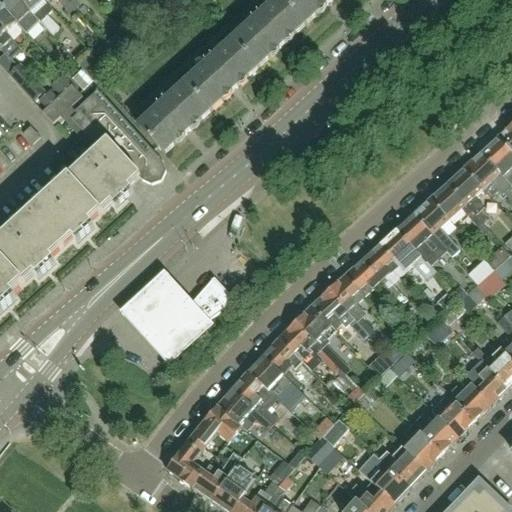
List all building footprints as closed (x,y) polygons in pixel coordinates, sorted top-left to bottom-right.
[(18,0),(0,0),(0,7),(17,26),(27,35),(34,28),(40,23),(18,0)] [(43,0),(18,0),(40,23),(47,31),(54,40),(62,32),(48,18),(54,12),(44,0),(43,0)] [(43,0),(44,0),(43,0),(56,0),(61,5),(65,10),(71,4),(67,0),(43,0)] [(284,46),(298,33),(304,27),(282,0),(277,0),(233,40),(259,69),(284,46)] [(332,2),(334,0),(282,0),(304,27),(332,2)] [(71,4),(65,10),(71,16),(77,10),(71,4)] [(0,49),(4,54),(0,58),(0,67),(33,103),(44,92),(20,67),(18,68),(11,60),(21,52),(7,36),(10,33),(17,26),(0,7),(0,49)] [(106,44),(119,58),(129,49),(117,35),(106,44)] [(237,89),(259,69),(233,40),(186,84),(212,112),(237,89)] [(119,58),(106,44),(95,54),(108,68),(119,58)] [(106,73),(92,57),(80,67),(95,83),(106,73)] [(94,83),(83,71),(72,81),(84,93),(94,83)] [(63,78),(51,88),(60,98),(72,87),(63,78)] [(190,133),(212,112),(186,84),(139,128),(165,156),(166,156),(167,155),(166,155),(190,133)] [(95,229),(91,224),(113,204),(117,209),(135,193),(130,188),(138,180),(152,187),(162,183),(166,174),(163,163),(160,160),(165,156),(139,128),(134,132),(97,94),(76,114),(72,109),(83,99),(72,87),(43,114),(54,126),(61,119),(82,142),(69,154),(85,171),(0,249),(0,316),(17,301),(13,296),(35,275),(40,280),(57,264),(52,259),(74,239),(78,245),(95,229)] [(51,92),(39,103),(45,110),(57,99),(51,92)] [(511,127),(499,139),(511,153),(511,127)] [(40,138),(31,128),(24,134),(33,145),(40,138)] [(511,153),(499,139),(482,155),(504,178),(511,170),(511,153)] [(504,178),(482,155),(465,170),(484,191),(492,184),(502,195),(504,194),(511,202),(511,188),(511,187),(504,178)] [(484,191),(465,170),(448,185),(490,231),(495,226),(482,212),(485,210),(475,199),(484,191)] [(490,231),(448,185),(431,201),(450,221),(462,211),(485,237),(489,233),(488,232),(490,231)] [(450,221),(431,201),(414,216),(454,259),(461,253),(440,230),(441,229),(450,221)] [(454,259),(414,216),(398,231),(436,273),(440,270),(426,255),(426,256),(420,250),(431,237),(435,240),(453,260),(454,259)] [(436,273),(398,231),(381,247),(406,275),(417,265),(419,268),(424,264),(434,275),(436,273)] [(406,275),(381,247),(364,262),(408,311),(411,315),(415,311),(393,287),(398,283),(392,276),(399,270),(405,276),(406,275)] [(503,281),(511,273),(511,258),(494,273),(495,274),(503,281)] [(408,311),(364,262),(347,278),(366,298),(378,286),(382,290),(380,291),(403,316),(408,311)] [(488,302),(505,287),(494,274),(477,290),(488,302)] [(167,278),(122,318),(173,374),(217,334),(167,278)] [(366,298),(347,278),(330,293),(371,337),(370,338),(376,344),(381,340),(363,321),(367,317),(358,307),(366,298)] [(236,303),(215,281),(214,282),(214,283),(188,313),(202,328),(219,315),(220,315),(236,303)] [(468,315),(486,300),(477,290),(459,305),(468,315)] [(371,337),(330,293),(313,308),(335,332),(342,326),(346,331),(351,327),(365,342),(370,338),(371,337)] [(459,301),(451,293),(437,305),(446,314),(459,301)] [(466,314),(458,305),(441,321),(443,324),(449,330),(466,314)] [(335,332),(313,308),(296,325),(341,371),(345,367),(326,348),(330,344),(329,342),(336,334),(335,333),(335,332)] [(511,326),(505,319),(498,325),(508,337),(511,336),(511,348),(506,355),(511,362),(511,326)] [(443,324),(435,331),(445,341),(452,334),(449,330),(443,324)] [(341,371),(296,325),(286,335),(279,342),(303,365),(310,358),(313,361),(318,356),(336,375),(357,398),(362,393),(341,371)] [(303,365),(279,342),(264,359),(300,392),(303,389),(287,375),(292,370),(295,372),(303,365)] [(507,390),(474,354),(473,355),(467,350),(458,359),(468,369),(473,365),(477,370),(473,373),(479,379),(472,386),(491,406),(507,390)] [(511,385),(511,362),(506,355),(504,356),(500,352),(491,361),(489,359),(485,363),(484,361),(487,358),(478,350),(474,354),(507,390),(511,386),(511,385)] [(300,392),(264,359),(248,376),(275,399),(282,392),(292,402),(300,392)] [(376,362),(369,369),(380,380),(387,373),(376,362)] [(275,399),(248,376),(233,392),(274,428),(280,422),(273,416),(281,406),(275,400),(275,399)] [(449,397),(475,423),(491,406),(472,386),(464,395),(457,389),(449,397)] [(475,423),(449,397),(448,396),(440,388),(435,394),(444,403),(432,415),(438,420),(459,440),(475,423)] [(274,428),(233,392),(218,410),(234,423),(247,435),(256,424),(268,434),(274,428)] [(356,406),(364,414),(377,401),(369,392),(356,406)] [(193,441),(205,451),(218,437),(228,446),(242,431),(234,423),(218,410),(204,424),(205,425),(193,441)] [(352,421),(347,415),(340,422),(345,428),(352,421)] [(412,427),(443,456),(459,440),(438,420),(431,427),(421,418),(412,427)] [(311,434),(320,443),(335,427),(328,421),(320,430),(317,427),(311,434)] [(337,425),(323,440),(333,450),(349,432),(339,423),(337,425)] [(427,473),(443,456),(412,427),(404,437),(409,442),(403,449),(427,473)] [(333,450),(323,440),(307,457),(319,469),(329,458),(332,461),(338,454),(333,450)] [(205,475),(192,466),(205,451),(193,441),(181,457),(180,456),(167,473),(180,482),(193,492),(205,475)] [(411,489),(427,473),(403,449),(393,459),(387,454),(381,460),(411,489)] [(396,505),(411,489),(381,460),(371,451),(363,461),(375,472),(374,473),(381,479),(375,486),(396,506),(396,505)] [(294,471),(306,458),(300,453),(289,466),(294,471)] [(213,505),(237,468),(242,461),(234,455),(220,475),(210,468),(205,475),(193,492),(194,493),(194,492),(213,505)] [(284,464),(273,476),(283,485),(293,472),(284,464)] [(223,511),(234,511),(248,494),(256,481),(243,472),(237,468),(213,505),(223,511)] [(289,511),(293,508),(280,499),(292,483),(288,480),(279,490),(278,489),(262,511),(289,511)] [(510,511),(480,483),(452,511),(510,511)] [(262,511),(278,489),(272,485),(265,495),(261,492),(255,499),(248,494),(234,511),(262,511)] [(364,494),(357,487),(349,496),(356,502),(355,503),(356,504),(365,511),(390,511),(396,506),(375,486),(375,487),(372,485),(364,494)] [(317,511),(320,508),(311,502),(304,511),(298,511),(293,508),(289,511),(317,511)]
